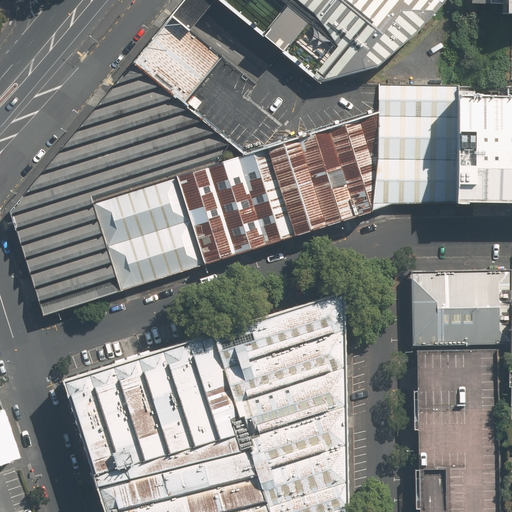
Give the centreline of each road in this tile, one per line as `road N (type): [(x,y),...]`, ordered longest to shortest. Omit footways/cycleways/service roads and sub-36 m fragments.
road 1 (residential): [(378,242),(18,352)]
road 2 (residential): [(381,511),(378,242)]
road 3 (residential): [(68,511),(18,352)]
road 4 (residential): [(511,236),(378,242)]
